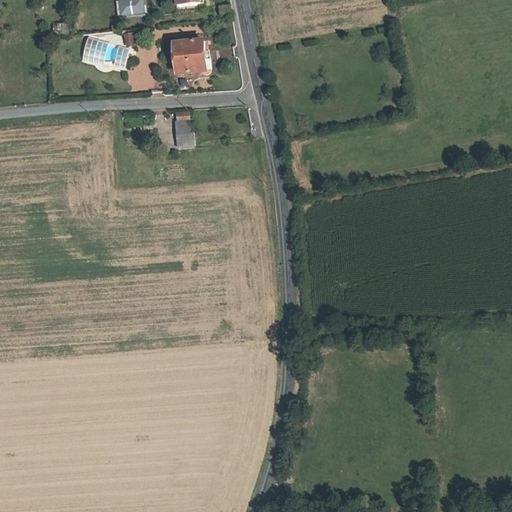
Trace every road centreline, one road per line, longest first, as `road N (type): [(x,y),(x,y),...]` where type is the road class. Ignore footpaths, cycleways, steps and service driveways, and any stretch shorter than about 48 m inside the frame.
road 1 (tertiary): [(258,511),(284,417),(290,346),(278,175),(263,97)]
road 2 (unclassified): [(0,115),(263,97)]
